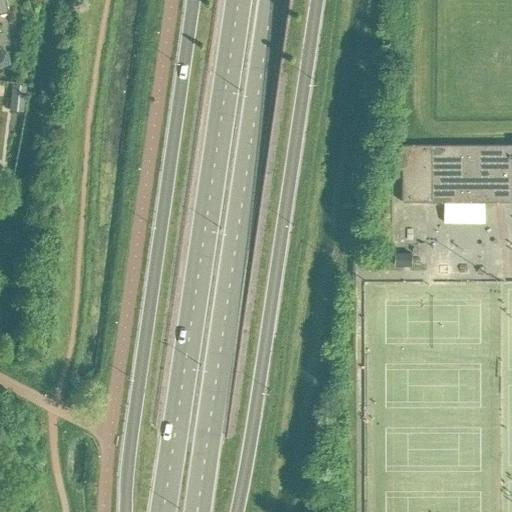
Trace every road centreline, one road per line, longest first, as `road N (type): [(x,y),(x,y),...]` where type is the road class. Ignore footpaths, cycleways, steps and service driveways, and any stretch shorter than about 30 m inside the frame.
road 1 (primary): [(236,511),(316,0)]
road 2 (primary): [(238,0),(162,511)]
road 3 (primary): [(196,511),(271,0)]
road 4 (primary): [(190,0),(124,511)]
